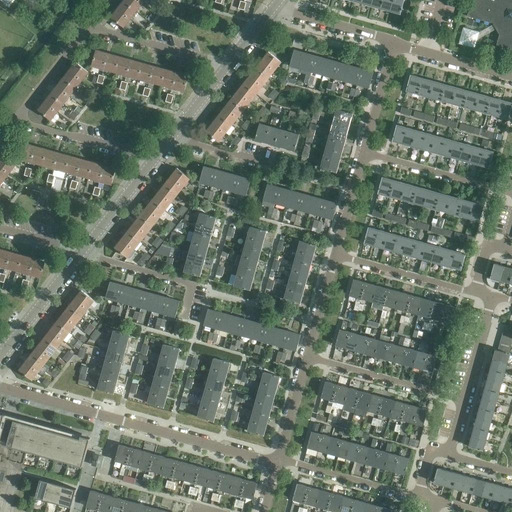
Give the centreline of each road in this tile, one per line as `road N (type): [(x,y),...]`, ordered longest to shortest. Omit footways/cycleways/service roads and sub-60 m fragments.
road 1 (residential): [(154,159),(17,119),(84,27),(227,65)]
road 2 (residential): [(277,462),(0,388)]
road 3 (residential): [(463,400),(307,356)]
road 4 (residential): [(511,193),(363,154)]
road 5 (residential): [(185,313),(192,285),(80,251)]
road 6 (residential): [(418,497),(277,462)]
road 7 (residential): [(475,291),(335,256)]
road 8 (residential): [(394,41),(272,7)]
road 9 (residential): [(511,76),(394,41)]
